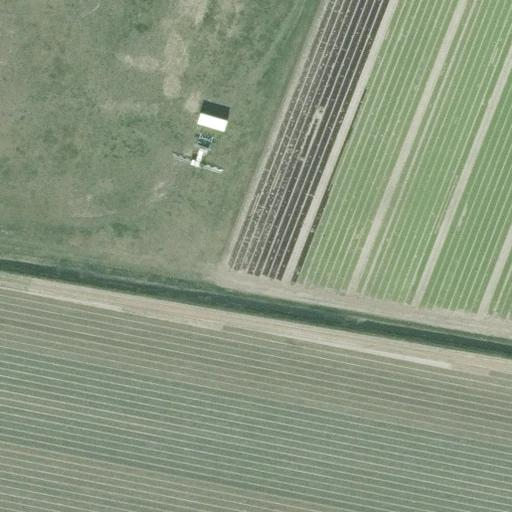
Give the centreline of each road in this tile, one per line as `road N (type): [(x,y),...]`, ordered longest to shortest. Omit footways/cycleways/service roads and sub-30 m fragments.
road 1 (track): [(511,333),(203,277)]
road 2 (track): [(0,243),(203,277)]
